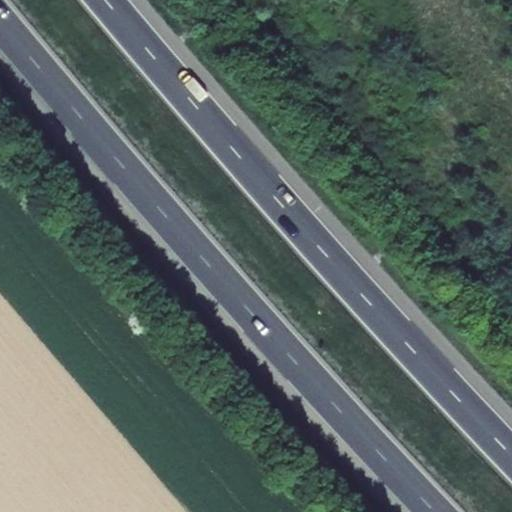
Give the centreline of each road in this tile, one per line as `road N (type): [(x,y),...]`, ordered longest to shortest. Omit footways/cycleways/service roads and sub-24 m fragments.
road 1 (motorway): [(0,26),(431,511)]
road 2 (motorway): [(511,459),(100,0)]
